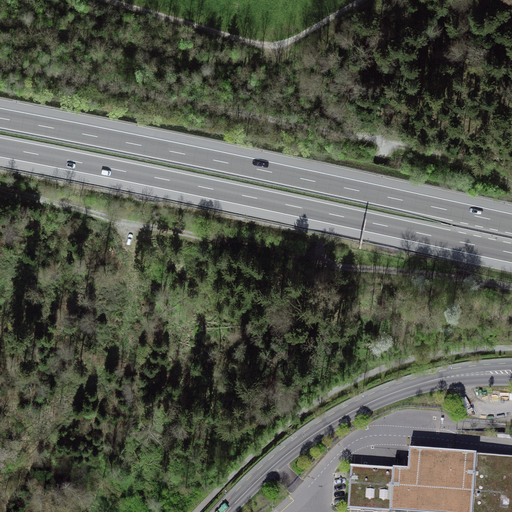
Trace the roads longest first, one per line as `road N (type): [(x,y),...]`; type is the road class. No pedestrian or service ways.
road 1 (track): [(0,61),(386,144),(511,185)]
road 2 (motorway): [(0,147),(511,252)]
road 3 (motorway): [(511,223),(0,118)]
road 4 (track): [(511,288),(311,259),(386,144)]
road 5 (tertiary): [(511,372),(429,380),(358,407),(289,451),(226,511)]
road 6 (track): [(311,259),(0,190)]
road 7 (track): [(106,0),(272,46),(362,0)]
road 8 (track): [(131,225),(133,268),(117,345),(67,407),(32,419),(0,415)]
